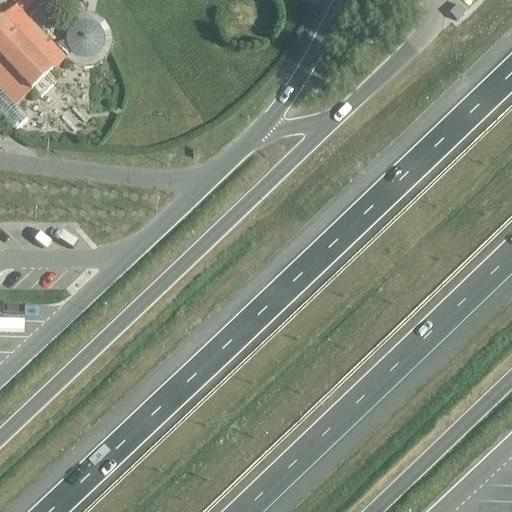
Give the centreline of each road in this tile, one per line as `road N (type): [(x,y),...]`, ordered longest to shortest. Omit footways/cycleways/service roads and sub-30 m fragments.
road 1 (motorway): [(511,73),(51,511)]
road 2 (motorway): [(242,511),(511,253)]
